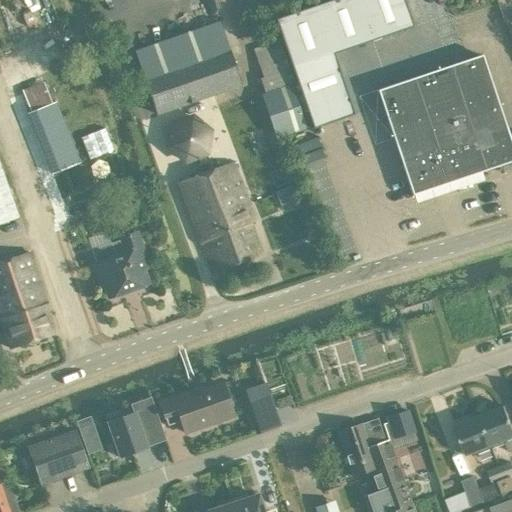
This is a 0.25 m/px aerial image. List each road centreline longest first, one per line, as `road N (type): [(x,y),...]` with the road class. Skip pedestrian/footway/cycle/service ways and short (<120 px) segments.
road 1 (residential): [(0,400),(189,330),(511,228)]
road 2 (unclassified): [(56,511),(511,358)]
road 3 (track): [(0,114),(89,366)]
road 4 (track): [(176,0),(82,33),(0,76)]
